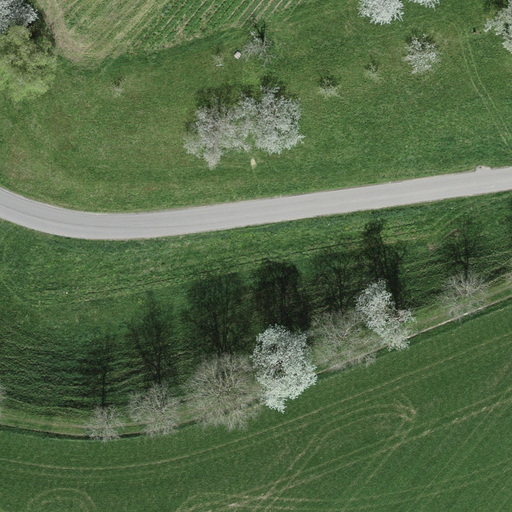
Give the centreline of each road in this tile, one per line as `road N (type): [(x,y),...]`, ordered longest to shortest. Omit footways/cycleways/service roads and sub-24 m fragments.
road 1 (track): [(0,411),(42,420),(166,419),(511,288)]
road 2 (unclassified): [(511,177),(103,227),(0,203)]
